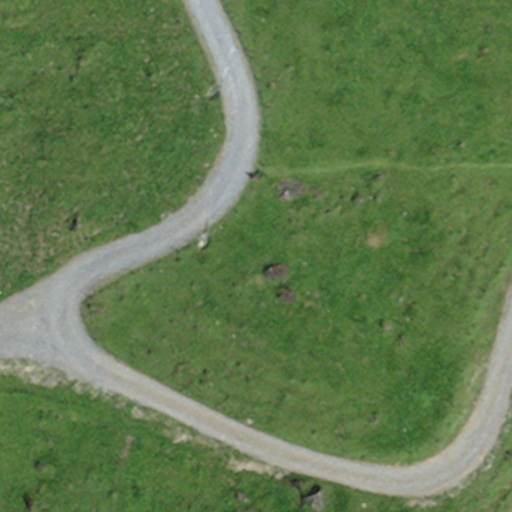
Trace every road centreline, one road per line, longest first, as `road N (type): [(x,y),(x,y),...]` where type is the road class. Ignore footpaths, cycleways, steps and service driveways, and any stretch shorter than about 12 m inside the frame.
road 1 (track): [(0,335),(323,472),(427,479),(466,455),(491,418),(511,319)]
road 2 (track): [(239,156),(222,193),(178,238),(0,320)]
road 3 (track): [(203,0),(238,79),(239,156)]
